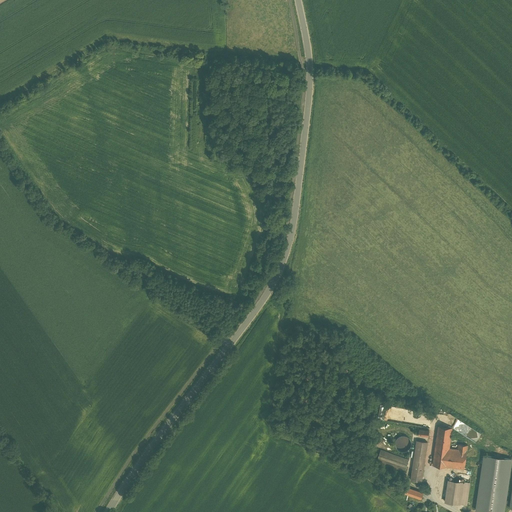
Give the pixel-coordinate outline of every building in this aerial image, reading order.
[(458,449),(449,448),(452,428),(438,426),(433,465),(464,469),(468,445),(459,444),(458,449)] [(405,436),(403,435),(401,436),(400,436),(399,437),(398,438),(397,438),(396,439),(396,440),(396,441),(395,442),(395,443),(395,444),(395,445),(395,446),(396,446),(396,447),(396,448),(397,449),(398,450),(399,450),(399,451),(400,451),(401,451),(402,451),(404,452),(405,451),(406,451),(407,451),(408,450),(409,449),(410,448),(410,447),(411,446),(411,445),(411,443),(411,442),(411,441),(410,440),(410,439),(409,438),(408,437),(407,436),(406,436),(405,436)] [(420,440),(413,481),(421,482),(427,441),(420,440)] [(409,460),(380,450),(376,461),(405,471),(409,460)] [(504,511),(511,459),(484,455),(476,511),(479,511),(504,511)] [(462,482),(449,480),(445,502),(459,504),(462,482)] [(470,483),(462,482),(459,504),(467,505),(470,483)] [(423,492),(404,486),(402,492),(420,499),(423,492)]
